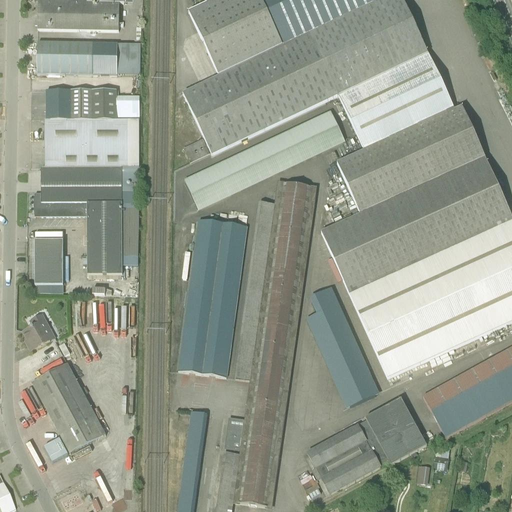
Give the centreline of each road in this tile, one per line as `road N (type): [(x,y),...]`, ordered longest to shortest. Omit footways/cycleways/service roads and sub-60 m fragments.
road 1 (unclassified): [(51,511),(8,402),(14,0)]
road 2 (unknown): [(39,486),(110,452),(119,437),(115,404),(92,362)]
